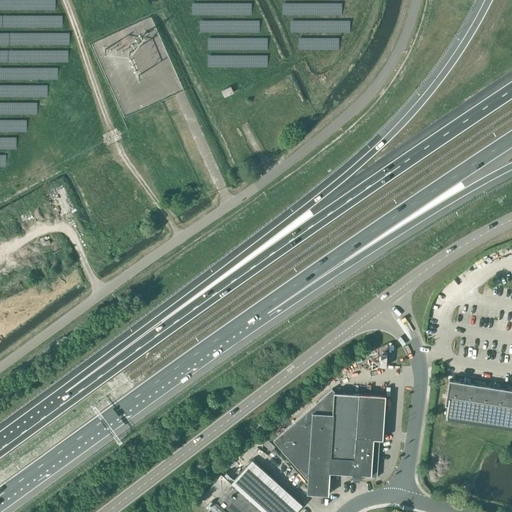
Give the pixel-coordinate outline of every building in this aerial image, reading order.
[(230,86),(221,91),(223,97),(232,92),(230,86)] [(448,383),(445,405),(447,405),(445,418),(511,429),(511,389),(510,389),(494,386),(479,384),(464,382),(449,379),(448,383)] [(379,439),(383,439),(386,395),(334,392),(332,389),(332,388),(273,440),(308,481),(307,492),(327,493),(327,494),(328,494),(329,472),(369,474),(369,477),(377,477),(379,439)] [(270,451),(266,447),(259,455),(263,459),(270,451)] [(221,474),(197,501),(207,510),(207,511),(208,511),(296,511),(303,505),(252,460),(231,483),(221,474)]
